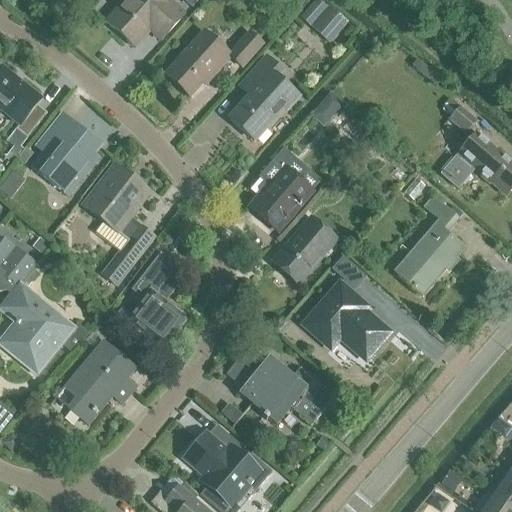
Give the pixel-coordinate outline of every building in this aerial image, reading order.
[(108,0),(120,10),(107,25),(132,47),(150,28),(163,40),(183,18),(171,7),(168,11),(156,0),(108,0)] [(180,0),(190,9),(198,0),(180,0)] [(299,21),(329,46),(345,27),(315,1),(299,21)] [(242,70),(262,48),(249,36),(229,58),(204,35),(166,78),(190,100),(207,80),(210,83),(230,60),(242,70)] [(265,60),(247,81),(257,90),(229,122),(253,144),(282,111),(285,113),(297,100),(275,80),(280,74),(265,60)] [(0,112),(18,127),(15,131),(6,143),(13,148),(10,153),(17,159),(23,152),(20,149),(26,140),(46,115),(36,108),(41,101),(1,69),(0,70),(0,112)] [(310,119),(322,129),(343,106),(331,96),(331,95),(310,119)] [(440,112),(451,120),(448,123),(464,137),(473,126),(476,122),(459,109),(459,110),(449,101),(448,103),(440,112)] [(33,149),(42,156),(31,170),(61,194),(82,167),(85,169),(101,149),(80,132),(61,115),(33,149)] [(490,188),(492,185),(507,198),(511,191),(511,169),(511,167),(511,162),(499,152),(496,156),(475,138),(459,157),(462,159),(458,164),(455,161),(441,178),(458,192),(472,175),(469,173),(473,169),(480,175),(477,177),(490,188)] [(366,146),(372,153),(379,147),(373,139),(366,146)] [(17,159),(16,161),(24,167),(32,156),(25,150),(23,152),(17,159)] [(310,194),(298,184),(308,172),(283,151),(257,180),(267,189),(249,211),(276,234),(310,194)] [(127,244),(119,254),(101,278),(117,290),(135,267),(131,264),(152,238),(129,220),(148,196),(113,169),(82,209),(127,244)] [(450,232),(458,222),(433,201),(425,210),(450,232)] [(319,253),(330,241),(310,223),(273,266),(297,286),(323,256),(319,253)] [(437,280),(463,251),(436,228),(395,275),(419,296),(435,278),(437,280)] [(39,241),(32,250),(42,259),(49,250),(39,241)] [(0,292),(3,292),(5,290),(12,296),(19,288),(20,289),(33,273),(36,268),(5,243),(0,248),(0,292)] [(149,292),(131,315),(123,309),(117,316),(125,322),(123,324),(147,343),(151,338),(166,349),(188,322),(165,304),(186,276),(160,255),(138,283),(149,292)] [(339,287),(303,328),(330,352),(339,341),(356,355),(363,347),(372,355),(388,336),(363,314),(355,307),(358,304),(350,297),(364,280),(342,260),(332,272),(344,283),(340,288),(339,287)] [(33,273),(20,289),(25,293),(38,277),(33,273)] [(0,346),(36,376),(54,354),(72,331),(47,311),(25,293),(20,289),(19,288),(12,296),(0,311),(0,312),(16,325),(0,345),(0,346)] [(80,328),(63,349),(72,356),(89,335),(80,328)] [(121,408),(136,390),(126,382),(134,372),(102,345),(63,392),(75,402),(67,411),(88,428),(112,400),(121,408)] [(312,427),(334,400),(299,371),(292,380),(268,361),(261,370),(244,356),(226,378),(243,392),(239,398),(277,429),(291,411),(312,427)] [(0,405),(0,435),(14,417),(0,405)] [(498,421),(492,431),(495,433),(510,443),(511,440),(511,430),(502,424),(498,421)] [(199,442),(182,461),(204,481),(202,483),(208,487),(198,498),(214,511),(230,511),(250,489),(255,493),(271,475),(216,427),(207,437),(208,438),(202,445),(199,442)] [(12,437),(3,445),(11,454),(20,445),(12,437)] [(320,440),(315,448),(322,453),(327,445),(320,440)] [(511,480),(509,479),(494,499),(511,511),(511,480)] [(158,511),(203,511),(179,491),(168,503),(159,495),(150,505),(158,511)] [(511,511),(494,499),(485,511),(511,511)]
